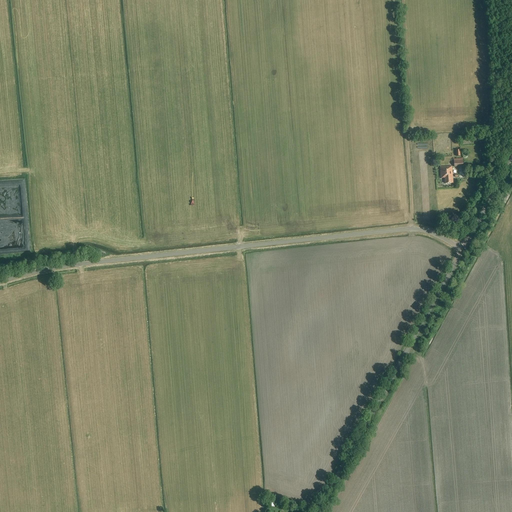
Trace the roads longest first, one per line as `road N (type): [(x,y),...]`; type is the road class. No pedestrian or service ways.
road 1 (unclassified): [(0,280),(72,264),(396,228),(431,232),(460,247)]
road 2 (tertiary): [(314,511),(460,247)]
